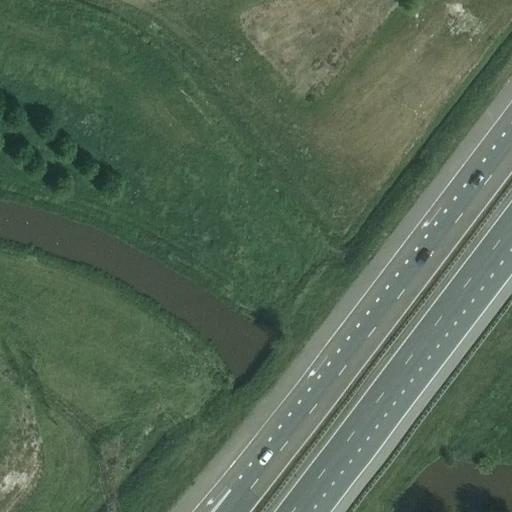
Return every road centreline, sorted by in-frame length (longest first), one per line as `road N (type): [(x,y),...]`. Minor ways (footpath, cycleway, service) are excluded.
road 1 (motorway): [(511,145),(242,497)]
road 2 (motorway): [(290,511),(511,221)]
